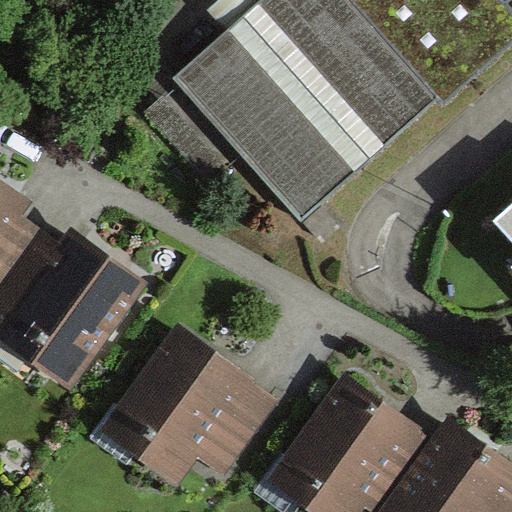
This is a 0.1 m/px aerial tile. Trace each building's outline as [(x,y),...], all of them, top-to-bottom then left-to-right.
[(511,0),(267,0),(184,74),(313,219),(450,98),(511,42),(511,0)] [(0,166),(0,295),(50,226),(35,215),(46,200),(26,185),(0,166)] [(511,211),(502,220),(511,231),(511,211)] [(50,226),(0,295),(0,304),(18,317),(8,331),(82,385),(159,279),(106,241),(84,225),(72,242),(50,226)] [(190,327),(113,424),(186,481),(207,455),(228,471),(284,400),(241,367),(190,327)] [(355,374),(282,476),(332,511),(366,511),(370,507),(377,511),(391,511),(445,439),(415,417),(355,374)] [(445,439),(391,511),(511,511),(511,453),(460,417),(445,439)]
